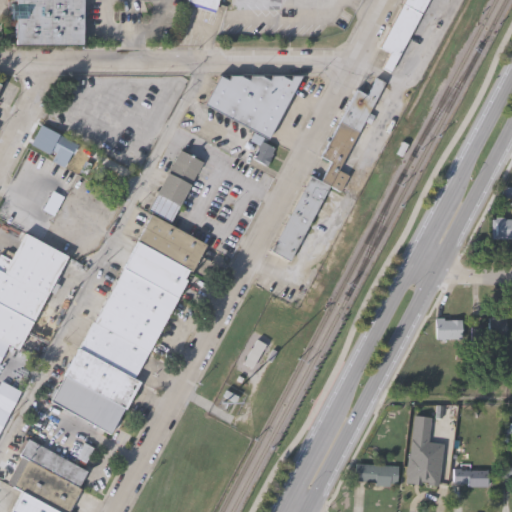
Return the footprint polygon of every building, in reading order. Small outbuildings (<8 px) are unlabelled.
[(80,0),(81,44),(15,45),(15,0),(80,0)] [(218,0),(215,11),(185,1),(185,0),(218,0)] [(403,0),(429,0),(392,71),(383,66),(391,51),(380,45),(403,0)] [(281,76),(288,80),(291,76),(300,76),(266,138),(203,104),(218,76),(226,80),(229,76),(238,75),(248,80),(250,75),(260,76),(268,80),(271,75),(281,76)] [(289,259),(271,248),(311,174),(322,179),(332,160),(322,154),(358,88),(367,93),(376,75),(385,79),(337,166),(350,173),(341,190),(330,184),(289,259)] [(67,158),(48,148),(54,138),(56,139),(58,134),(77,144),(72,153),(70,152),(67,158)] [(266,166),(253,158),(260,145),(252,141),(255,135),(268,142),(266,145),(275,150),(266,166)] [(148,210),(179,150),(201,162),(170,221),(148,210)] [(42,210),(52,191),(65,198),(54,217),(42,210)] [(151,215),(204,244),(190,271),(188,271),(184,278),(186,279),(133,378),(139,382),(111,433),(51,401),(151,215)] [(511,237),(493,238),(492,219),(511,219),(511,237)] [(0,273),(2,274),(25,235),(66,258),(19,348),(4,341),(0,348),(0,273)] [(436,339),(435,317),(444,317),(444,320),(461,320),(461,338),(436,339)] [(506,336),(480,336),(480,338),(472,338),(472,325),(479,325),(479,328),(488,328),(488,317),(506,317),(506,336)] [(243,363),(258,337),(267,342),(252,368),(243,363)] [(21,390),(0,430),(0,383),(2,380),(21,390)] [(430,417),(427,442),(442,444),(437,486),(425,484),(426,483),(418,482),(418,484),(404,482),(405,474),(404,474),(406,455),(407,455),(413,415),(430,417)] [(11,511),(8,510),(19,490),(11,485),(24,460),(17,455),(26,439),(84,473),(74,488),(79,490),(67,511),(11,511)] [(509,459),(511,459),(511,474),(510,474),(510,477),(502,477),(502,464),(509,464),(509,459)] [(397,466),(396,483),(388,483),(388,486),(374,485),(374,481),(354,480),(354,464),(397,466)] [(486,486),(465,486),(465,483),(452,483),(452,468),(460,468),(460,470),(486,470),(486,486)]
